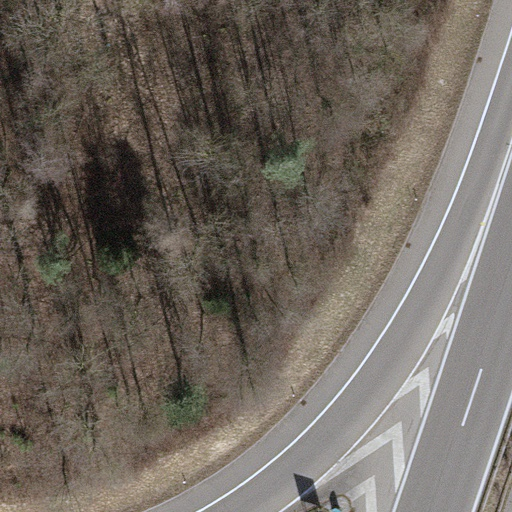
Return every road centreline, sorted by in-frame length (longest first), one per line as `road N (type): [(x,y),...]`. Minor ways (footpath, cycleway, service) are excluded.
road 1 (motorway): [(511,139),(444,272),(369,389),(297,468),(238,511)]
road 2 (motorway): [(511,277),(435,511)]
